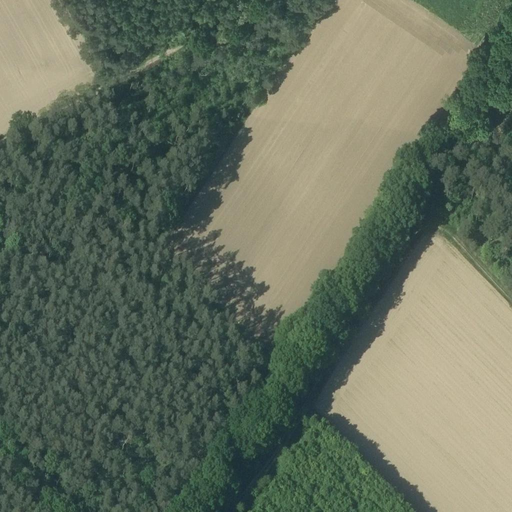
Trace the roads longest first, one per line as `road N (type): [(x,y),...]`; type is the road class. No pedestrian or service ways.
road 1 (track): [(428,208),(227,511)]
road 2 (track): [(245,0),(0,147)]
road 3 (track): [(511,294),(428,208)]
